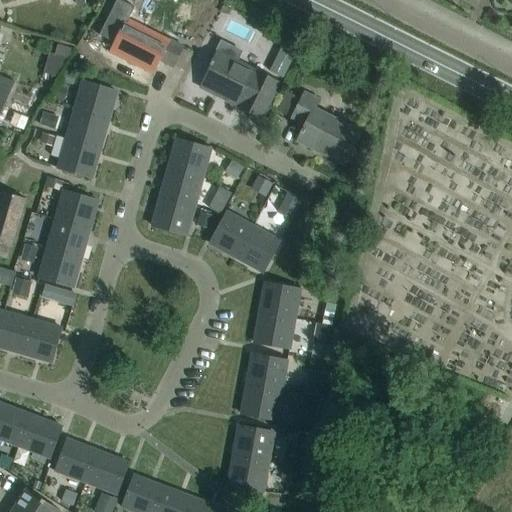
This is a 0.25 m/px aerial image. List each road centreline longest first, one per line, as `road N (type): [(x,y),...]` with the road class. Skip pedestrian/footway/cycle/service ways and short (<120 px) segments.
road 1 (residential): [(73,400),(128,423),(148,417),(206,304),(205,280),(192,264),(119,239)]
road 2 (residential): [(119,239),(153,120),(174,112),(314,181)]
road 3 (secondary): [(511,99),(308,0)]
road 4 (residential): [(73,400),(119,239)]
road 5 (residential): [(374,0),(511,69)]
